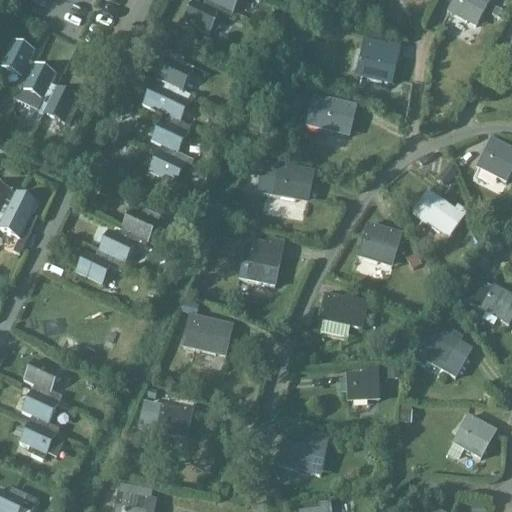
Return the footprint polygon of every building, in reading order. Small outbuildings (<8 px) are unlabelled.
[(205,0),(204,3),(221,11),(231,16),(238,0),(248,0),(251,1),(251,0),(205,0)] [(491,0),(453,0),(445,15),(474,31),(491,0)] [(231,16),(221,11),(204,3),(202,8),(192,3),(182,24),(208,37),(218,17),(228,22),(231,16)] [(14,90),(20,93),(34,66),(29,63),(34,53),(13,43),(0,68),(0,70),(19,80),(14,90)] [(364,43),(355,79),(391,88),(400,51),(364,43)] [(164,87),(162,93),(186,105),(189,99),(181,95),(191,74),(163,61),(153,82),(164,87)] [(40,104),(35,113),(42,117),(55,89),(50,87),(55,77),(34,66),(20,93),(40,104)] [(303,67),(299,77),(310,82),(314,71),(303,67)] [(160,123),(186,136),(189,130),(178,125),(188,105),(186,105),(162,93),(151,88),(141,108),(162,118),(160,123)] [(76,100),(55,89),(42,117),(63,127),(63,126),(68,128),(75,113),(71,110),(76,100)] [(312,98),(304,130),(348,141),(356,108),(312,98)] [(149,144),(160,149),(157,155),(189,170),(192,164),(176,156),(186,136),(160,123),(149,144)] [(511,152),(490,141),(475,172),(505,187),(511,173),(511,152)] [(176,197),(189,170),(157,155),(147,176),(158,181),(155,186),(176,197)] [(264,165),(257,198),(304,207),(311,174),(264,165)] [(9,194),(0,189),(0,226),(10,207),(4,205),(9,194)] [(427,194),(411,216),(447,243),(467,217),(457,209),(453,213),(427,194)] [(10,207),(0,226),(0,235),(17,243),(11,255),(17,258),(23,246),(29,233),(31,230),(26,227),(31,217),(36,206),(15,196),(10,207)] [(128,212),(118,233),(119,234),(146,246),(156,226),(154,225),(157,220),(144,214),(142,219),(128,212)] [(367,226),(356,261),(391,272),(401,237),(367,226)] [(143,252),(146,246),(119,234),(116,239),(106,234),(95,255),(113,263),(123,268),(133,247),(143,252)] [(239,269),(237,283),(274,291),(276,277),(283,244),(267,241),(265,246),(245,242),(239,269)] [(100,289),(110,268),(113,263),(95,255),(93,260),(83,255),(73,276),(100,289)] [(489,295),(472,285),(462,303),(507,329),(511,320),(511,300),(492,290),(489,295)] [(324,298),(318,323),(319,323),(319,324),(361,333),(366,306),(355,304),(356,299),(345,297),(344,302),(324,298)] [(188,318),(180,352),(225,362),(233,328),(188,318)] [(430,330),(416,353),(444,369),(441,374),(454,381),(470,353),(458,346),(461,341),(451,336),(449,340),(430,330)] [(32,389),(29,394),(57,407),(60,400),(49,395),(58,376),(31,364),(21,385),(32,389)] [(346,406),(379,405),(377,371),(365,371),(365,377),(344,377),(346,406)] [(19,416),(30,421),(28,426),(54,439),(57,432),(47,427),(57,407),(29,394),(19,416)] [(159,409),(143,406),(141,411),(137,433),(186,443),(193,411),(181,408),(180,413),(159,409)] [(495,434),(467,419),(451,448),(479,463),(495,434)] [(42,465),(54,439),(28,426),(17,447),(31,454),(29,459),(42,465)] [(281,443),(275,471),(308,478),(316,440),(304,437),(301,448),(281,443)] [(151,493),(118,488),(117,495),(113,511),(147,511),(150,501),(151,493)] [(0,494),(0,511),(32,511),(36,505),(13,494),(10,499),(0,494)]
